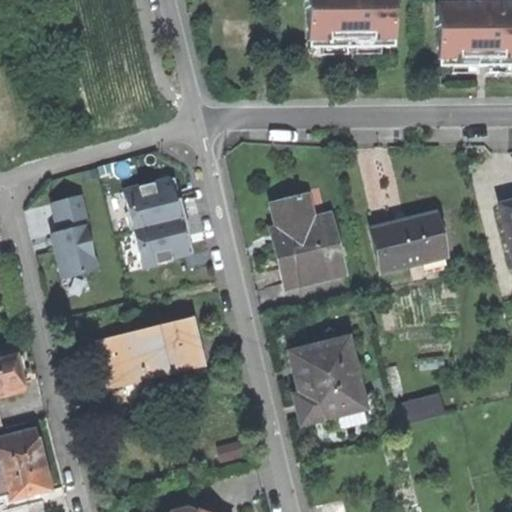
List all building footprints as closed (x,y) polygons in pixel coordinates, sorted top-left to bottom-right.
[(394,0),(305,0),(306,10),(308,10),(308,50),(346,49),(346,29),(355,28),(355,49),(394,48),(393,9),(395,9),(394,0)] [(438,68),(477,67),(477,47),(486,47),(486,68),(511,67),(511,3),(496,3),(459,4),(435,4),(436,28),(437,28),(437,61),(438,61),(438,68)] [(346,29),(346,49),(352,49),(355,49),(355,28),(346,29)] [(477,47),(477,67),(481,68),(486,68),(486,47),(477,47)] [(174,179),(124,192),(129,213),(127,214),(131,232),(134,231),(184,219),(179,200),(174,201),(172,193),(177,192),(174,179)] [(278,265),(284,288),(343,273),(331,227),(314,231),(310,217),(305,196),(270,204),(275,225),(281,249),(275,251),(278,265)] [(80,198),(52,205),(59,234),(56,234),(60,250),(55,251),(63,281),(97,273),(86,228),(88,228),(80,198)] [(511,202),(500,205),(511,252),(511,202)] [(371,227),(381,268),(422,259),(443,254),(433,212),(396,221),(371,227)] [(328,213),(310,217),(314,231),(331,227),(328,213)] [(188,237),(184,219),(134,231),(143,270),(171,263),(171,260),(192,254),(190,245),(186,246),(184,237),(188,237)] [(269,227),(275,251),(281,249),(275,225),(269,227)] [(51,236),(55,251),(60,250),(56,234),(51,236)] [(446,265),(443,254),(422,259),(425,270),(446,265)] [(98,340),(108,387),(130,382),(155,377),(202,366),(197,342),(192,319),(98,340)] [(290,400),(297,426),(331,418),(359,411),(356,397),(342,341),(286,355),(292,382),(296,398),(290,400)] [(0,395),(26,389),(22,372),(26,371),(24,364),(23,358),(19,358),(17,351),(0,355),(0,395)] [(158,391),(155,377),(130,382),(133,398),(138,402),(156,398),(158,391)] [(365,395),(356,397),(359,411),(331,418),(334,430),(371,421),(365,395)] [(394,407),(400,427),(443,415),(437,395),(394,407)] [(9,498),(50,488),(44,461),(37,429),(0,436),(0,494),(8,492),(9,498)] [(218,447),(222,462),(242,457),(238,442),(218,447)]
